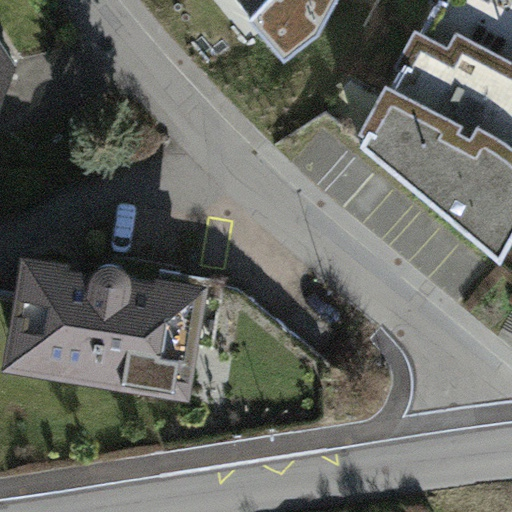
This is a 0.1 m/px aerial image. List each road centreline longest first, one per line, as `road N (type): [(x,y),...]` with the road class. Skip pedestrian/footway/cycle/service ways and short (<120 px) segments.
road 1 (residential): [(511,387),(342,238),(174,65),(124,0)]
road 2 (residential): [(115,511),(237,487),(511,451)]
